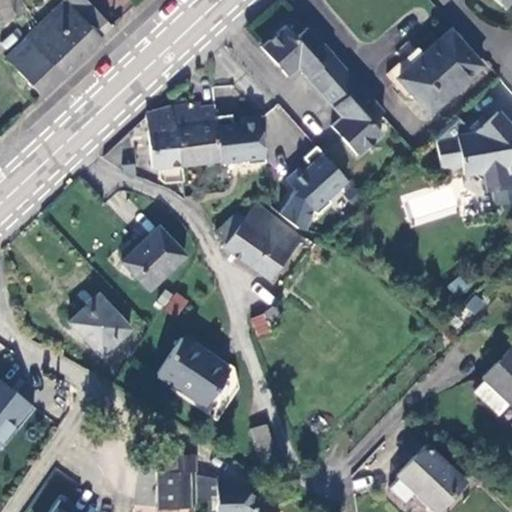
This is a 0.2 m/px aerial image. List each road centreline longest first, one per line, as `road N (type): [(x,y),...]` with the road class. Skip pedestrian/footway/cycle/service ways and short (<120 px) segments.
road 1 (residential): [(71,141),(102,171),(176,199),(210,242),(296,473),(340,511)]
road 2 (secondary): [(225,0),(71,141)]
